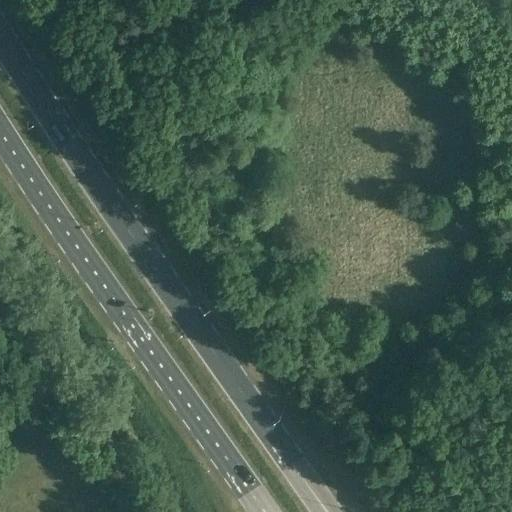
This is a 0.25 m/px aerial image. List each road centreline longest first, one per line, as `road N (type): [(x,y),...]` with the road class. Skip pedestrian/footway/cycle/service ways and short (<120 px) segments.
road 1 (primary): [(328,511),(0,36)]
road 2 (primary): [(0,132),(261,511)]
road 3 (unclassified): [(148,511),(49,308),(0,232)]
